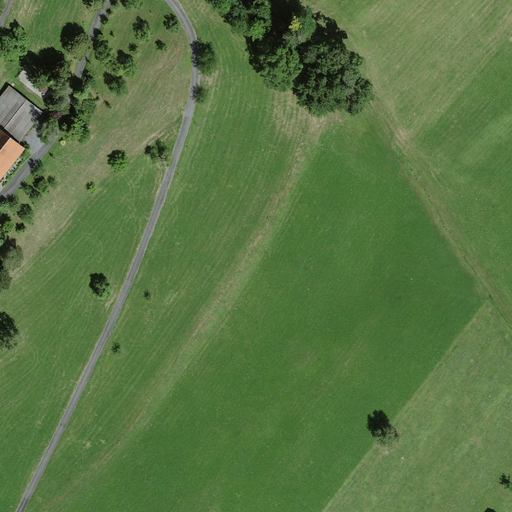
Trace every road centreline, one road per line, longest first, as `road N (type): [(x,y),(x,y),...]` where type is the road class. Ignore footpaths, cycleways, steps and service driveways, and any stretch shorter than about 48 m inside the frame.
road 1 (unclassified): [(173,0),(199,50),(182,151),(118,313),(23,511)]
road 2 (unclassified): [(0,201),(47,154),(109,0)]
